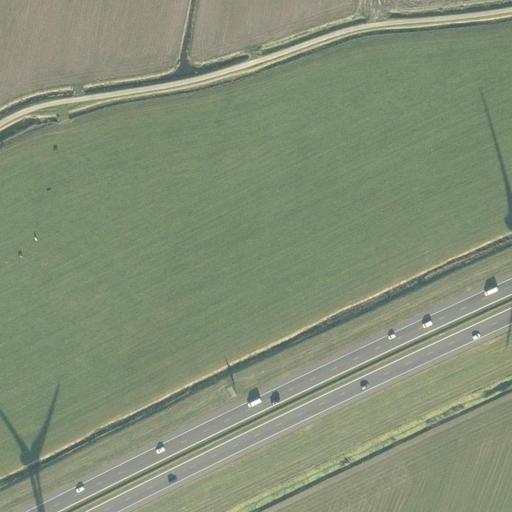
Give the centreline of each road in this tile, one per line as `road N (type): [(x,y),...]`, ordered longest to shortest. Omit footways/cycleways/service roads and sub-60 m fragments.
road 1 (motorway): [(511,286),(325,367),(34,511)]
road 2 (unclassified): [(511,12),(363,29),(222,74),(47,106),(0,129)]
road 3 (motorway): [(97,511),(511,315)]
